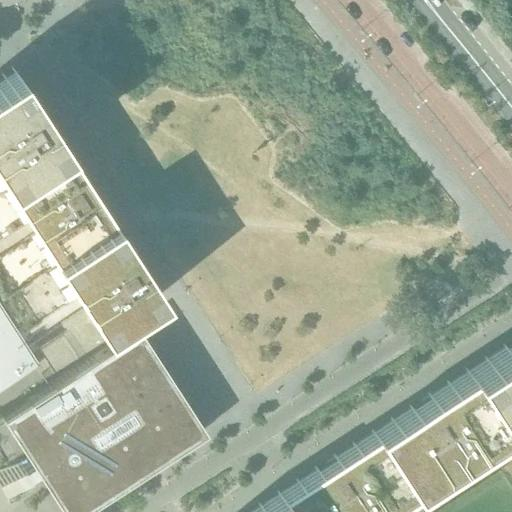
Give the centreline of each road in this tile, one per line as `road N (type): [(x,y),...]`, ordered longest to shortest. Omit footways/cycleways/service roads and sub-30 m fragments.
road 1 (residential): [(159,496),(511,274)]
road 2 (residential): [(355,0),(511,192)]
road 3 (secondary): [(414,0),(511,114)]
